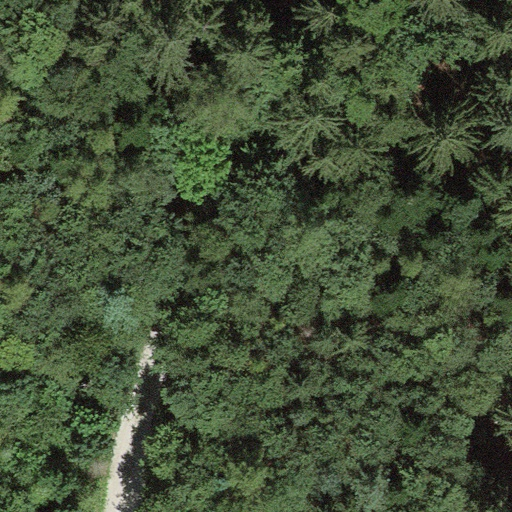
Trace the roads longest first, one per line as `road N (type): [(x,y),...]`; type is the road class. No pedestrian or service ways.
road 1 (track): [(294,0),(215,179),(148,368)]
road 2 (track): [(119,511),(148,368)]
